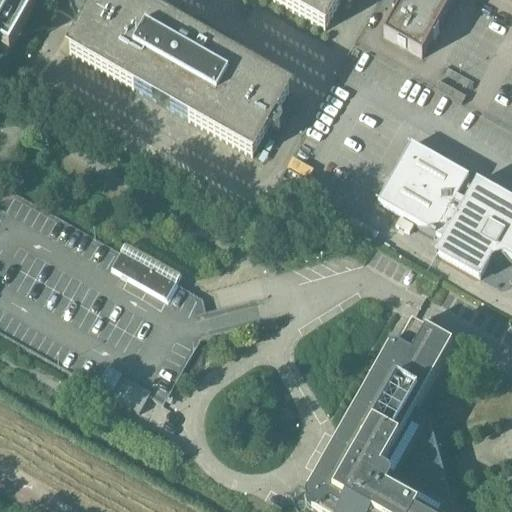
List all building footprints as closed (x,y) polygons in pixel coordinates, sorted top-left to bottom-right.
[(0,0),(0,50),(9,56),(40,0),(0,0)] [(288,97),(118,0),(101,0),(69,56),(252,161),(288,97)] [(266,0),(325,33),(343,0),(266,0)] [(447,15),(419,0),(405,0),(383,39),(421,61),(432,41),(434,43),(438,35),(436,34),(447,15)] [(419,0),(447,15),(455,0),(419,0)] [(484,275),(485,276),(491,266),(495,268),(503,266),(505,262),(511,266),(511,205),(476,186),(475,188),(467,183),(468,181),(410,148),(378,206),(415,227),(414,228),(435,240),(436,239),(444,243),(436,257),(480,282),(484,275)] [(0,201),(0,338),(110,401),(110,402),(139,418),(148,402),(163,410),(201,344),(205,316),(202,304),(176,290),(181,281),(126,249),(121,258),(15,198),(0,201)] [(305,503),(305,506),(305,509),(307,511),(306,511),(451,511),(445,487),(455,484),(449,464),(440,467),(422,404),(451,353),(411,330),(397,355),(396,354),(394,354),(392,354),(389,355),(388,357),(376,377),(370,374),(313,474),(319,478),(307,500),(305,503)]
